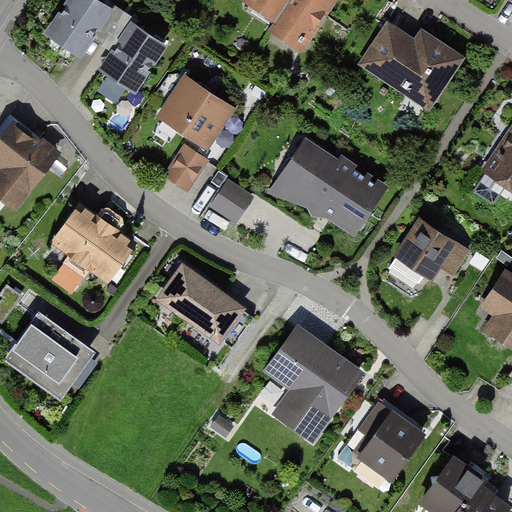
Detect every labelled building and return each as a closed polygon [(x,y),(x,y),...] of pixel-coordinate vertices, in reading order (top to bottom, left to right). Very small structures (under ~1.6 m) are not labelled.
[(82,56),(115,5),(107,0),(70,0),(48,34),(82,56)] [(244,0),(243,3),(273,24),(289,0),(244,0)] [(292,0),(270,33),(300,54),(336,0),(292,0)] [(384,20),(355,64),(427,111),(456,68),(384,20)] [(132,100),(168,46),(135,24),(99,77),(132,100)] [(236,114),(184,77),(158,115),(210,151),(236,114)] [(0,202),(14,213),(60,154),(12,117),(0,133),(0,202)] [(511,189),(511,132),(486,172),(511,189)] [(189,140),(167,172),(191,188),(213,156),(189,140)] [(388,192),(306,140),(276,188),(358,240),(388,192)] [(239,220),(257,192),(231,175),(212,202),(239,220)] [(141,248),(83,205),(46,254),(104,297),(141,248)] [(469,248),(421,216),(394,255),(443,287),(469,248)] [(248,309),(185,264),(159,300),(222,345),(248,309)] [(511,275),(504,270),(479,309),(511,329),(511,275)] [(97,352),(41,311),(4,360),(60,401),(97,352)] [(367,372),(299,322),(248,392),(316,441),(367,372)] [(511,372),(502,390),(511,395),(511,372)] [(390,487),(426,431),(388,407),(352,463),(390,487)] [(461,511),(488,474),(458,452),(424,500),(441,511),(461,511)] [(507,511),(511,506),(511,497),(485,479),(461,511),(507,511)]
